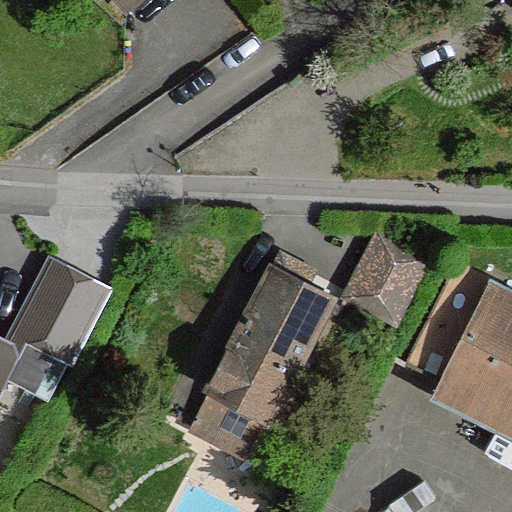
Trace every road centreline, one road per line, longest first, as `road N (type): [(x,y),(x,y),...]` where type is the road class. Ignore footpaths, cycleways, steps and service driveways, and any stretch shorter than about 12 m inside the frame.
road 1 (residential): [(87,191),(511,205)]
road 2 (residential): [(87,191),(376,0)]
